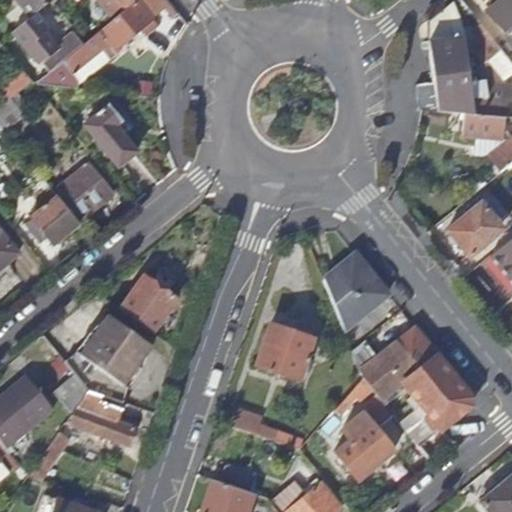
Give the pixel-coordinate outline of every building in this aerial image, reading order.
[(13,0),(29,19),(34,14),(51,0),(13,0)] [(152,19),(136,0),(105,25),(87,40),(33,84),(34,85),(79,90),(79,87),(110,61),(120,53),(116,48),(140,30),(145,36),(158,25),(152,19)] [(105,25),(136,0),(95,0),(103,8),(96,14),(105,25)] [(170,3),(167,0),(136,0),(152,19),(170,3)] [(511,0),(498,0),(486,11),(511,43),(511,0)] [(421,91),(420,110),(465,115),(505,120),(508,120),(508,101),(480,99),(481,84),(472,83),(451,4),(424,26),(434,81),(420,85),(421,91)] [(29,19),(17,27),(27,40),(23,43),(39,64),(57,50),(43,32),(47,29),(34,14),(29,19)] [(511,63),(479,23),(474,28),(481,37),(477,41),(505,75),(499,81),(509,93),(511,91),(511,63)] [(9,98),(31,81),(23,71),(0,90),(0,94),(6,102),(8,100),(9,98)] [(6,102),(0,106),(0,126),(4,132),(24,116),(9,98),(8,100),(6,102)] [(117,167),(136,152),(115,126),(121,121),(108,105),(104,109),(103,108),(95,114),(96,115),(83,125),(117,167)] [(502,171),(511,162),(511,137),(511,138),(504,129),(505,120),(465,115),(463,137),(467,138),(466,151),(484,153),(493,165),(490,168),(496,176),(502,171)] [(53,192),(56,197),(78,223),(112,196),(87,165),(53,192)] [(78,223),(56,197),(30,219),(51,245),(78,223)] [(447,230),(470,257),(504,229),(485,206),(468,219),(465,216),(448,229),(447,230)] [(0,268),(17,254),(0,232),(0,268)] [(511,238),(490,256),(511,283),(511,238)] [(369,272),(354,254),(324,279),(343,330),(387,294),(369,272)] [(119,309),(153,331),(176,299),(143,276),(134,288),(119,309)] [(79,358),(68,367),(75,376),(87,391),(100,395),(118,401),(123,387),(151,347),(107,317),(79,358)] [(256,365),(299,379),(312,339),(270,325),(256,365)] [(418,332),(414,327),(377,358),(363,341),(352,351),(363,378),(371,389),(381,400),(399,385),(403,382),(436,354),(418,332)] [(451,372),(436,354),(403,382),(420,404),(399,422),(418,446),(470,406),(471,397),(451,372)] [(14,440),(52,409),(25,376),(0,396),(0,441),(5,447),(14,440)] [(72,414),(87,391),(75,376),(54,393),(72,414)] [(371,389),(363,378),(335,410),(346,418),(360,402),(361,401),(371,389)] [(399,385),(381,400),(384,405),(403,390),(399,385)] [(381,400),(371,389),(361,401),(360,402),(380,426),(393,415),(384,405),(381,400)] [(87,391),(72,414),(65,424),(128,446),(134,428),(116,422),(120,408),(98,401),(100,395),(87,391)] [(228,425),(265,438),(268,429),(258,425),(261,417),(234,408),(228,425)] [(358,481),(394,451),(381,435),(362,412),(341,430),(348,439),(346,441),(333,452),(358,481)] [(306,442),(268,429),(265,438),(285,444),(300,450),(306,442)] [(38,464),(33,470),(43,477),(68,439),(59,433),(38,464)] [(0,479),(9,472),(0,460),(0,479)] [(222,483),(250,493),(256,476),(228,467),(222,483)] [(511,511),(511,474),(479,501),(487,511),(511,511)] [(281,511),(336,511),(340,509),(315,479),(310,484),(303,475),(272,500),(281,511)] [(222,483),(214,480),(203,511),(250,511),(257,495),(250,493),(222,483)] [(92,511),(44,496),(38,511),(92,511)]
